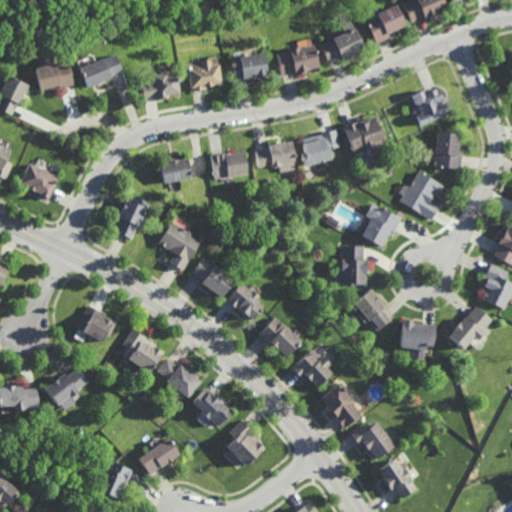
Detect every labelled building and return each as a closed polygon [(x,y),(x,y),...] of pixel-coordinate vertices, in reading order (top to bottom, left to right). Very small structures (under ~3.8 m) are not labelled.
[(442,0),(445,6),(436,11),(432,13),(433,14),(423,19),(421,16),(410,21),(401,3),(407,0),(442,0)] [(374,43),(363,20),(375,14),(374,12),(394,3),(404,24),(386,32),(388,37),(374,43)] [(353,27),(354,26),(364,47),(341,58),(339,55),(327,61),(319,45),(332,38),(332,37),(343,31),(340,24),(349,20),(353,27)] [(318,65),(309,67),(310,68),(305,70),(305,71),(295,74),(294,71),(280,74),(274,54),(288,51),(287,48),(298,45),(299,47),(312,44),(318,65)] [(235,82),(231,59),(237,57),(236,56),(262,51),(267,74),(255,76),(256,79),(235,82)] [(121,70),(109,76),(109,77),(86,87),(77,67),(100,57),(101,59),(114,53),(121,70)] [(209,65),(217,63),(220,82),(212,84),(212,85),(204,86),(205,88),(190,91),(186,66),(188,66),(187,62),(208,58),(209,65)] [(72,84),(58,87),(57,84),(38,89),(33,67),(53,62),(54,63),(66,60),(72,84)] [(0,72),(5,75),(6,75),(26,84),(11,115),(0,110),(0,97),(1,95),(0,94),(0,72)] [(166,75),(175,73),(178,92),(166,94),(166,96),(143,99),(141,83),(146,82),(145,78),(152,77),(151,74),(165,72),(166,75)] [(439,91),(441,90),(445,100),(442,102),(447,112),(419,125),(414,115),(418,113),(409,95),(423,88),(425,91),(433,87),(434,88),(437,87),(439,91)] [(385,138),(383,139),(384,143),(367,149),(367,148),(354,153),(345,126),(359,121),(379,114),(381,119),(379,120),(385,138)] [(320,162),(304,166),(301,153),(304,152),(301,139),(322,134),(322,133),(336,129),(340,146),(332,148),(334,157),(333,157),(334,158),(325,161),(320,162)] [(460,168),(434,166),(435,152),(432,152),(434,131),(458,133),(456,153),(461,153),(460,168)] [(295,169),(280,171),(279,166),(273,167),(272,167),(271,165),(258,167),(255,151),(269,148),(268,144),(292,140),(295,161),(294,161),(295,169)] [(6,178),(0,175),(0,145),(9,150),(4,160),(13,164),(6,178)] [(248,174),(214,178),(211,153),(226,151),(226,154),(244,151),(248,174)] [(191,177),(164,183),(159,164),(169,161),(169,160),(177,158),(177,160),(187,158),(191,177)] [(37,167),(37,165),(59,176),(48,198),(35,192),(36,191),(28,187),(29,186),(20,181),(26,169),(25,169),(28,163),(37,167)] [(437,194),(433,192),(432,193),(433,194),(429,200),(439,206),(431,220),(399,201),(417,170),(443,185),(437,194)] [(141,201),(141,199),(146,202),(145,202),(148,204),(141,217),(146,220),(142,228),(137,225),(131,238),(115,231),(122,218),(119,216),(129,195),(141,201)] [(395,231),(392,230),(383,247),(362,235),(371,218),(366,215),(373,202),(402,218),(395,231)] [(336,227),(325,221),(329,215),(339,221),(336,227)] [(182,228),(183,227),(185,228),(185,229),(187,231),(189,230),(192,232),(192,234),(201,240),(182,269),(169,260),(174,252),(158,242),(172,221),(182,228)] [(511,223),(511,264),(494,255),(499,244),(497,243),(504,229),(506,230),(510,222),(511,223)] [(364,260),(368,260),(368,274),(367,274),(367,275),(366,275),(366,284),(343,284),(343,270),(341,270),(341,258),(343,258),(343,246),(364,245),(364,260)] [(214,265),(215,264),(234,279),(221,297),(201,282),(203,279),(192,271),(203,257),(214,265)] [(0,261),(9,265),(0,286),(0,261)] [(511,290),(504,308),(483,299),(486,291),(483,290),(485,287),(483,286),(487,278),(484,277),(491,263),(508,271),(504,279),(511,282),(511,290)] [(250,290),(251,289),(259,296),(256,299),(263,305),(251,318),(247,315),(246,316),(237,308),(237,309),(225,299),(241,282),(250,290)] [(375,295),(376,295),(386,307),(385,308),(393,318),(380,329),(380,328),(377,330),(369,320),(365,324),(359,316),(363,313),(354,302),(370,289),(375,295)] [(116,321),(109,334),(106,333),(101,342),(93,337),(92,340),(84,335),(86,332),(75,326),(88,304),(116,321)] [(492,320),(482,331),(483,332),(476,341),(472,337),(462,349),(447,336),(452,331),(451,330),(458,322),(459,323),(464,317),(465,318),(476,306),(492,320)] [(286,356),(271,342),(268,345),(257,334),(275,315),(285,325),(287,326),(290,328),(290,330),(301,340),(286,356)] [(413,323),(437,326),(435,346),(427,345),(427,350),(401,347),(404,321),(406,321),(406,320),(414,321),(413,323)] [(147,372),(144,369),(140,375),(134,371),(138,365),(122,354),(127,347),(121,343),(131,327),(143,335),(142,337),(162,350),(147,372)] [(320,358),(323,355),(330,363),(327,367),(332,373),(317,386),(311,379),(310,380),(304,375),(301,378),(291,367),(311,348),(320,358)] [(177,366),(179,363),(182,366),(184,363),(198,374),(196,377),(200,380),(186,397),(177,390),(175,393),(172,393),(167,389),(166,384),(168,382),(165,380),(166,378),(155,369),(165,356),(177,366)] [(87,381),(76,389),(77,390),(75,392),(75,394),(72,396),(71,396),(73,400),(63,408),(59,402),(56,405),(43,388),(64,373),(66,376),(77,367),(87,381)] [(361,414),(344,429),(335,418),(336,417),(331,411),(330,412),(325,406),(327,405),(320,397),(338,382),(355,402),(353,404),(361,414)] [(13,385),(22,385),(22,388),(36,387),(37,406),(24,407),(24,409),(14,410),(13,405),(0,405),(0,386),(5,386),(5,385),(13,385)] [(214,395),(215,395),(223,402),(222,403),(228,408),(225,410),(229,413),(217,426),(208,417),(207,418),(200,412),(201,410),(191,401),(205,387),(214,395)] [(245,465),(236,456),(230,461),(223,453),(228,448),(226,445),(234,437),(228,431),(241,419),(251,430),(250,431),(259,440),(257,442),(263,448),(245,465)] [(369,428),(378,422),(395,446),(377,459),(376,458),(373,461),(364,449),(367,447),(363,442),(359,445),(350,432),(364,421),(369,428)] [(179,453),(173,458),(168,462),(167,461),(160,466),(159,465),(148,472),(137,456),(148,449),(144,443),(152,437),(156,444),(168,436),(179,453)] [(131,468),(124,482),(120,489),(121,489),(117,498),(94,487),(99,478),(100,479),(106,466),(109,467),(113,459),(131,468)] [(403,470),(405,468),(411,477),(410,478),(417,488),(402,498),(395,488),(391,491),(385,481),(386,481),(379,470),(396,459),(403,470)] [(0,475),(17,491),(7,503),(6,503),(2,508),(0,506),(0,475)] [(293,511),(307,502),(313,511),(293,511)]
